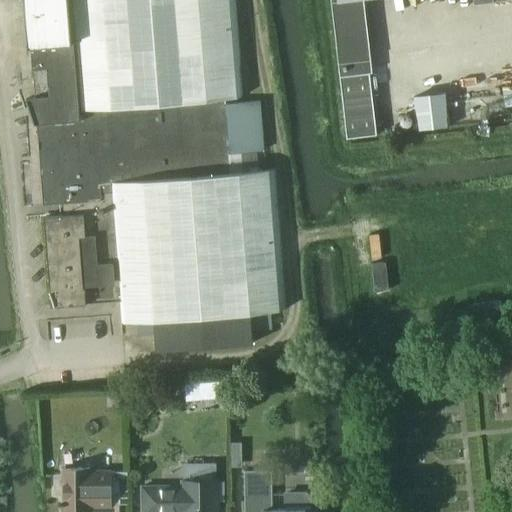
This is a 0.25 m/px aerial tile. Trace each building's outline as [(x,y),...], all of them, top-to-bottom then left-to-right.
[(154,320),(157,351),(252,344),(250,313),(279,310),(269,171),(264,171),(230,174),(225,103),(225,99),(237,98),(229,0),(23,0),(27,46),(30,46),(34,97),(26,99),(25,99),(33,124),(34,124),(36,123),(42,205),(63,203),(64,215),(43,217),(49,307),(85,304),(83,287),(117,284),(117,278),(121,278),(125,322),(154,320)] [(340,76),(342,100),(372,97),(369,73),(340,76)] [(259,101),(225,103),(230,174),(264,171),(259,101)] [(344,116),(347,139),(376,136),(374,113),(344,116)] [(500,316),(498,302),(471,306),(472,319),(500,316)] [(186,399),(217,398),(217,381),(185,382),(186,399)] [(118,511),(118,493),(111,493),(110,472),(90,472),(90,469),(61,469),(61,475),(54,475),(54,497),(61,497),(61,511),(118,511)] [(271,471),(244,472),(244,511),(315,511),(315,510),(314,510),(314,506),(315,506),(315,492),(314,492),(314,494),(309,494),(309,491),(304,492),(304,494),(286,494),(286,510),(272,510),(271,471)] [(217,511),(217,481),(181,481),(182,487),(142,487),(141,511),(217,511)]
